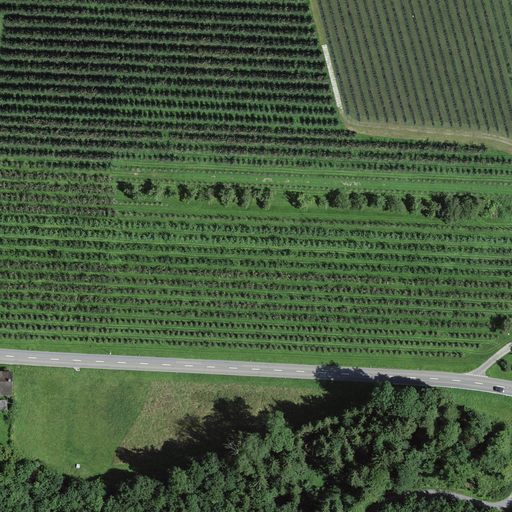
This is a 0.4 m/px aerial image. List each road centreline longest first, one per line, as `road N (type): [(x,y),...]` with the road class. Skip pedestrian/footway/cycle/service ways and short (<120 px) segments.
road 1 (tertiary): [(0,355),(511,388)]
road 2 (track): [(424,131),(344,115),(312,0)]
road 3 (track): [(370,511),(400,491),(511,499)]
